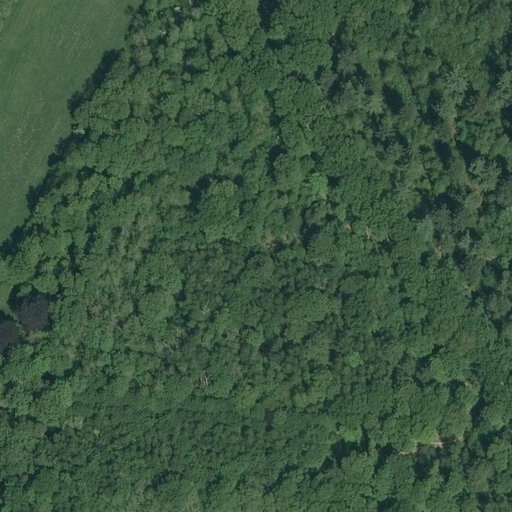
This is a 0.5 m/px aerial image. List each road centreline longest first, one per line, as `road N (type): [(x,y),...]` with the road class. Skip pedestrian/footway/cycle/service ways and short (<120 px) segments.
road 1 (track): [(511,398),(266,79)]
road 2 (track): [(367,0),(266,79)]
